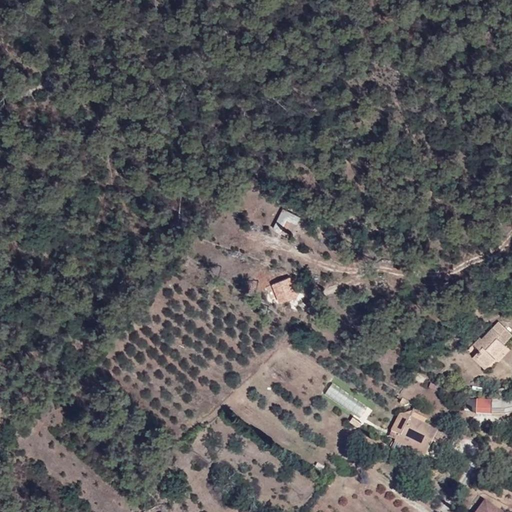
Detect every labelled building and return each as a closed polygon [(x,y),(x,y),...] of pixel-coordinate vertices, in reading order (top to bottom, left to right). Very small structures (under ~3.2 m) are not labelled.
[(296,228),(302,215),(285,207),(279,220),(296,228)] [(274,280),(279,301),(299,296),(294,276),(274,280)] [(495,358),(506,345),(505,343),(511,335),(511,333),(498,321),(482,338),(480,336),(474,343),(480,349),(473,357),(484,368),(495,358)] [(508,347),(506,345),(495,358),(498,360),(504,354),(503,352),(508,347)] [(334,382),(327,391),(362,415),(369,406),(334,382)] [(500,390),(501,399),(511,399),(511,395),(510,388),(500,390)] [(477,415),(505,414),(505,410),(492,410),(492,401),(477,401),(477,415)] [(511,401),(508,401),(492,401),(492,410),(505,410),(505,414),(511,412),(511,401)] [(417,447),(427,452),(432,441),(449,449),(454,439),(404,413),(400,414),(392,431),(398,434),(418,445),(417,447)] [(448,422),(439,416),(436,421),(446,426),(448,422)] [(425,457),(427,452),(417,447),(418,445),(398,434),(395,441),(425,457)] [(503,511),(486,500),(477,511),(503,511)]
